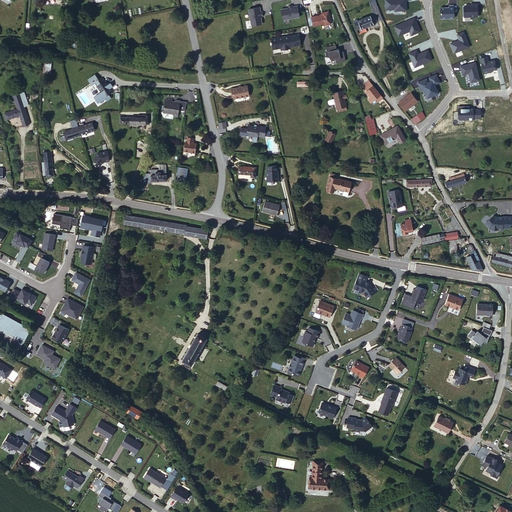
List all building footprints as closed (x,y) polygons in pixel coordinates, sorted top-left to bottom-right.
[(385,0),(386,10),(395,9),(395,11),(407,10),(406,0),(385,0)] [(286,6),(279,8),(280,14),(281,14),(281,18),(297,15),(295,4),(290,4),(290,3),(285,4),(286,6)] [(471,5),(465,5),(464,6),(464,16),(478,16),(478,3),(473,3),(473,5),(471,5)] [(441,18),(454,18),(453,5),(449,6),(449,8),(440,8),(441,18)] [(257,6),(246,8),(249,23),(253,23),(254,23),(260,22),(258,15),(261,15),(260,10),(258,11),(257,6)] [(328,21),(325,9),(319,10),(319,11),(320,12),(318,13),(309,15),(311,23),(322,21),(322,23),(328,21)] [(352,24),(354,31),(357,29),(358,31),(372,25),(371,23),(374,21),(371,16),(367,18),(367,16),(355,21),(356,23),(352,24)] [(405,21),(395,26),(399,36),(410,31),(411,35),(420,31),(414,17),(407,21),(408,22),(406,23),(405,21)] [(457,35),(459,40),(451,44),(455,53),(470,47),(464,32),(457,35)] [(298,43),(297,33),(281,35),(280,37),(277,37),(276,36),(268,37),(268,41),(267,42),(268,44),(269,44),(270,48),(278,47),(278,49),(287,47),(287,45),(298,43)] [(336,45),(326,47),(327,51),(326,51),(327,57),(330,56),(331,60),(335,59),(336,63),(346,61),(344,51),(340,52),(339,48),(336,49),(336,45)] [(417,50),(409,54),(415,68),(432,60),(428,50),(419,54),(417,50)] [(487,56),(480,58),(484,73),(492,71),(493,69),(497,69),(494,59),(488,61),(487,56)] [(44,58),(43,73),(51,74),(52,59),(44,58)] [(480,80),(475,63),(460,67),(463,75),(470,73),(470,75),(469,75),(471,83),(480,80)] [(427,79),(418,82),(421,90),(424,89),(428,98),(439,93),(435,84),(440,82),(436,74),(429,77),(431,81),(428,82),(427,79)] [(103,76),(96,81),(98,84),(98,85),(102,90),(94,95),(98,101),(106,97),(107,99),(112,97),(109,93),(113,90),(111,87),(114,85),(111,82),(109,83),(106,79),(105,80),(103,76)] [(235,87),(237,97),(251,95),(249,84),(235,87)] [(378,94),(370,85),(363,91),(368,96),(366,97),(366,99),(369,102),(373,98),(376,101),(380,97),(378,94)] [(335,103),(345,101),(341,86),(331,89),(332,94),(334,102),(334,103),(335,103)] [(418,102),(411,93),(398,103),(405,112),(418,102)] [(30,118),(27,108),(23,94),(17,96),(20,110),(22,117),(23,120),(30,118)] [(334,102),(332,94),(325,96),(325,98),(325,101),(327,103),(334,102)] [(178,112),(183,113),(185,100),(180,99),(181,101),(178,100),(178,97),(171,96),(169,107),(171,109),(178,111),(178,112)] [(480,119),(480,110),(473,110),(473,109),(464,109),(464,107),(458,107),(458,119),(459,120),(473,120),(473,119),(480,119)] [(22,117),(20,110),(6,114),(8,121),(22,117)] [(423,111),(413,121),(416,124),(425,115),(423,111)] [(120,114),(120,121),(149,122),(149,114),(138,114),(138,115),(120,114)] [(92,120),(79,124),(82,132),(94,127),(92,120)] [(82,132),(79,124),(65,129),(66,132),(61,134),(63,138),(82,132)] [(266,130),(266,126),(259,125),(259,127),(256,126),(254,126),(248,125),(247,129),(241,129),(240,135),(248,136),(253,137),(253,141),(258,142),(258,136),(265,137),(265,135),(270,136),(271,130),(266,130)] [(377,131),(383,141),(395,134),(390,125),(377,131)] [(328,129),(325,137),(330,139),(334,131),(328,129)] [(189,149),(201,151),(202,141),(198,141),(199,136),(192,135),(192,140),(190,140),(189,149)] [(113,158),(110,148),(100,150),(97,155),(98,159),(104,162),(106,158),(108,158),(113,158)] [(47,160),(48,172),(48,175),(54,174),(51,149),(45,150),(47,160)] [(241,164),(241,173),(253,174),(253,177),(257,177),(257,166),(241,164)] [(276,164),(267,164),(267,169),(266,169),(267,179),(278,178),(277,168),(276,164)] [(187,179),(188,167),(178,166),(176,178),(187,179)] [(155,168),(155,178),(171,178),(171,168),(155,168)] [(448,178),(444,179),(445,185),(473,178),(471,170),(466,171),(465,168),(458,170),(458,173),(447,176),(448,178)] [(326,174),(323,188),(332,189),(332,185),(345,188),(347,178),(326,174)] [(434,184),(432,176),(406,177),(406,184),(434,184)] [(398,190),(397,189),(386,190),(387,195),(388,195),(389,204),(391,206),(400,205),(398,190)] [(269,198),(266,208),(282,211),(284,202),(269,198)] [(121,207),(119,217),(146,223),(216,237),(217,232),(204,229),(206,226),(180,220),(180,218),(146,211),(128,207),(127,208),(121,207)] [(62,222),(72,224),(73,219),(79,220),(81,213),(75,212),(75,211),(56,208),(54,217),(63,219),(62,222)] [(84,222),(95,224),(96,222),(86,220),(88,211),(86,210),(84,222)] [(88,211),(86,220),(96,222),(95,224),(94,229),(102,231),(106,214),(88,211)] [(494,216),(492,214),(484,221),(488,226),(495,227),(495,228),(501,229),(501,227),(508,228),(509,224),(510,223),(511,216),(502,215),(502,216),(497,215),(497,217),(494,216)] [(411,215),(403,215),(402,222),(398,221),(396,232),(401,232),(402,230),(406,230),(408,219),(410,219),(411,215)] [(28,239),(31,241),(35,234),(20,226),(16,232),(20,234),(18,237),(24,241),(25,239),(27,240),(28,239)] [(445,228),(433,232),(433,233),(434,237),(447,233),(445,228)] [(416,246),(418,252),(444,243),(447,248),(455,245),(453,238),(446,240),(445,238),(459,232),(457,230),(434,239),(416,246)] [(434,237),(433,233),(414,240),(416,244),(434,237)] [(83,256),(93,258),(97,242),(85,240),(84,249),(83,256)] [(463,249),(471,272),(472,274),(479,272),(478,269),(480,268),(477,262),(470,246),(463,249)] [(33,256),(30,261),(37,264),(38,262),(46,267),(52,256),(44,252),(39,259),(33,256)] [(486,261),(511,267),(511,265),(511,260),(492,256),(491,258),(487,257),(486,261)] [(76,286),(83,290),(92,274),(78,266),(74,274),(81,278),(76,286)] [(367,274),(359,271),(354,285),(363,289),(367,295),(366,295),(367,297),(369,296),(370,295),(371,294),(372,292),(378,289),(375,283),(371,286),(369,282),(369,281),(365,279),(367,274)] [(0,276),(0,287),(5,291),(10,282),(7,280),(7,279),(3,277),(3,278),(0,276)] [(14,288),(10,295),(25,303),(26,301),(31,304),(36,296),(27,291),(28,290),(23,287),(20,292),(14,288)] [(412,303),(422,307),(428,293),(418,289),(416,293),(416,292),(413,299),(412,303)] [(67,297),(63,304),(78,313),(85,300),(71,293),(68,298),(67,297)] [(334,303),(319,298),(315,308),(329,314),(334,303)] [(463,307),(450,301),(445,311),(459,317),(463,307)] [(346,311),(341,321),(346,323),(356,327),(360,316),(361,316),(363,312),(352,308),(350,312),(346,311)] [(0,341),(18,352),(30,329),(0,312),(0,341)] [(478,312),(477,322),(488,323),(492,324),(493,313),(478,312)] [(54,331),(64,337),(71,323),(61,318),(54,331)] [(302,339),(312,343),(315,335),(316,336),(319,329),(308,325),(307,329),(305,328),(303,333),(304,333),(302,339)] [(397,341),(407,345),(411,334),(410,334),(412,330),(403,326),(401,330),(400,329),(398,334),(400,334),(397,341)] [(197,328),(183,354),(192,359),(207,333),(197,328)] [(475,340),(471,337),(467,342),(479,352),(481,350),(485,351),(489,342),(481,339),(480,341),(477,338),(475,340)] [(44,338),(39,348),(47,353),(45,356),(57,362),(62,353),(54,348),(56,345),(44,338)] [(440,352),(442,346),(435,344),(433,350),(440,352)] [(434,347),(428,345),(425,350),(431,353),(434,347)] [(289,360),(288,365),(289,365),(287,370),(297,373),(300,365),(301,366),(305,355),(297,353),(297,354),(294,353),(290,361),(289,360)] [(389,363),(386,366),(395,376),(402,370),(393,360),(391,361),(390,361),(389,363)] [(368,368),(355,361),(350,370),(358,375),(358,376),(362,378),(368,368)] [(0,362),(0,374),(6,378),(11,369),(0,362)] [(451,386),(461,390),(464,383),(469,384),(472,376),(465,373),(466,370),(462,369),(460,375),(455,373),(454,376),(452,375),(449,382),(452,384),(451,386)] [(271,382),(268,391),(274,394),(273,396),(283,400),(283,399),(288,401),(291,393),(287,391),(287,390),(281,387),(281,388),(278,386),(278,385),(271,382)] [(39,398),(42,400),(47,393),(33,383),(27,392),(38,399),(39,398)] [(393,393),(384,389),(378,404),(375,412),(384,416),(387,408),(393,393)] [(78,401),(72,397),(67,405),(58,400),(53,408),(62,413),(65,414),(66,420),(75,418),(73,409),(78,401)] [(335,407),(320,401),(316,411),(331,417),(335,407)] [(128,409),(138,415),(142,408),(132,402),(128,409)] [(96,423),(111,432),(117,423),(102,414),(96,423)] [(345,417),(344,427),(350,428),(350,430),(355,431),(356,430),(361,431),(368,426),(362,417),(356,421),(352,420),(352,418),(345,417)] [(428,429),(443,437),(448,427),(433,420),(428,429)] [(511,432),(505,428),(500,437),(511,443),(511,432)] [(122,438),(137,447),(143,438),(128,429),(122,438)] [(15,438),(9,434),(3,443),(8,446),(8,447),(12,449),(13,447),(16,450),(17,449),(22,441),(22,440),(16,437),(15,438)] [(28,445),(22,441),(17,449),(23,453),(28,445)] [(28,457),(41,466),(48,456),(34,447),(28,457)] [(483,449),(479,456),(482,457),(484,459),(481,464),(487,468),(487,469),(492,471),(493,471),(495,467),(495,465),(498,460),(493,457),(494,455),(483,449)] [(323,451),(313,451),(312,468),(309,468),(308,479),(339,480),(340,469),(322,469),(323,451)] [(292,458),(279,457),(279,466),(292,466),(292,458)] [(145,471),(161,481),(166,473),(150,462),(145,471)] [(68,470),(63,478),(68,481),(66,483),(64,487),(69,491),(72,487),(75,484),(78,486),(84,478),(80,476),(79,477),(68,470)] [(178,481),(171,490),(175,493),(176,492),(184,497),(189,488),(178,481)] [(108,497),(109,496),(101,491),(99,495),(100,496),(98,499),(101,501),(99,504),(108,510),(109,508),(112,510),(117,503),(108,497)] [(493,511),(505,511),(508,508),(496,501),(491,511),(493,511)] [(139,511),(137,510),(139,507),(132,503),(126,511),(139,511)]
